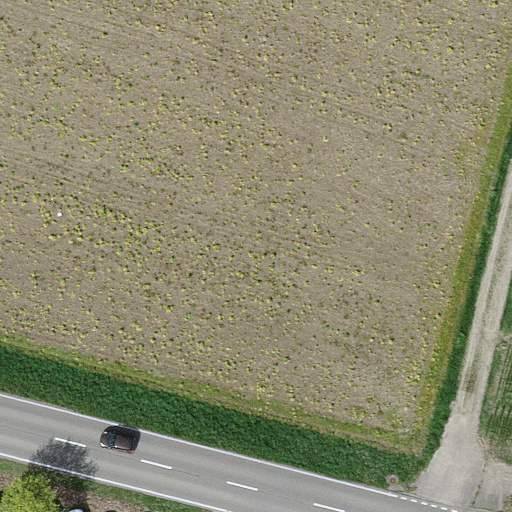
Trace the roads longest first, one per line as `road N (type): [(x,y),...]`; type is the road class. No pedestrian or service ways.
road 1 (secondary): [(346,511),(0,424)]
road 2 (track): [(443,511),(511,224)]
